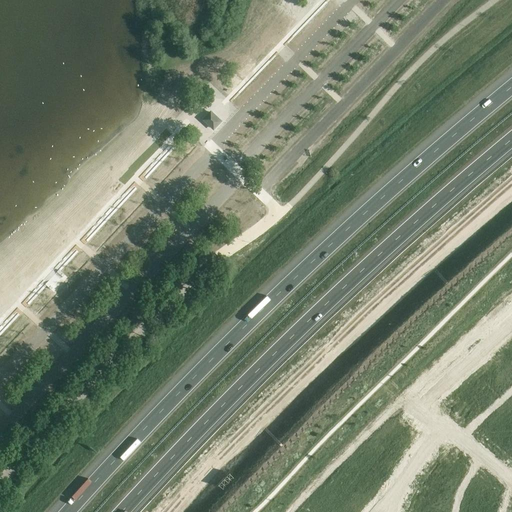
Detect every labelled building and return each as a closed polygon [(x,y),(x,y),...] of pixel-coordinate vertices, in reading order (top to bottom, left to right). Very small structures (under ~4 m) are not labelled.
[(226,123),(214,112),(205,122),(217,133),(226,123)] [(135,181),(128,188),(132,192),(138,185),(135,181)] [(164,183),(156,191),(161,195),(169,188),(164,183)] [(152,195),(145,203),(150,207),(157,199),(152,195)] [(112,238),(116,241),(122,235),(118,231),(112,238)] [(81,275),(72,283),(76,288),(85,280),(81,275)] [(385,445),(382,450),(390,456),(397,446),(405,452),(418,433),(406,424),(389,448),(385,445)] [(493,439),(489,445),(499,452),(503,446),(511,452),(511,437),(504,432),(497,442),(493,439)] [(482,484),(480,499),(499,502),(501,491),(492,490),(492,486),(482,484)] [(480,499),(479,509),(497,511),(499,502),(480,499)]
